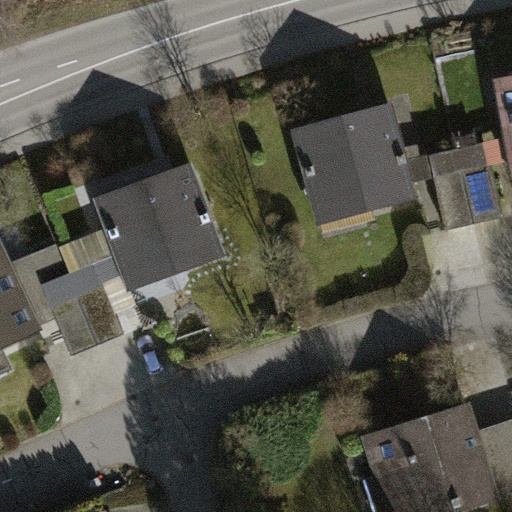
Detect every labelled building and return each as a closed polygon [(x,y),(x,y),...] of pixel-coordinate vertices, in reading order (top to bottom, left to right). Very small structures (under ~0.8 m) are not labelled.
[(511,88),(500,90),(510,150),(511,163),(511,88)] [(409,171),(389,112),(289,145),(322,245),(422,213),(417,196),(409,171)] [(511,163),(510,150),(461,160),(476,232),(505,226),(495,181),(511,177),(511,163)] [(437,192),(447,238),(476,232),(461,160),(409,171),(417,196),(437,192)] [(228,267),(196,180),(95,217),(103,238),(128,304),(228,267)] [(103,238),(57,260),(100,358),(127,346),(112,312),(128,304),(103,238)] [(9,281),(37,339),(55,331),(72,370),(100,358),(57,260),(9,281)] [(9,281),(0,261),(0,376),(5,374),(0,362),(0,356),(37,339),(9,281)] [(479,437),(471,415),(359,453),(379,511),(473,511),(501,503),(479,437)] [(511,425),(479,437),(501,503),(511,498),(511,425)]
